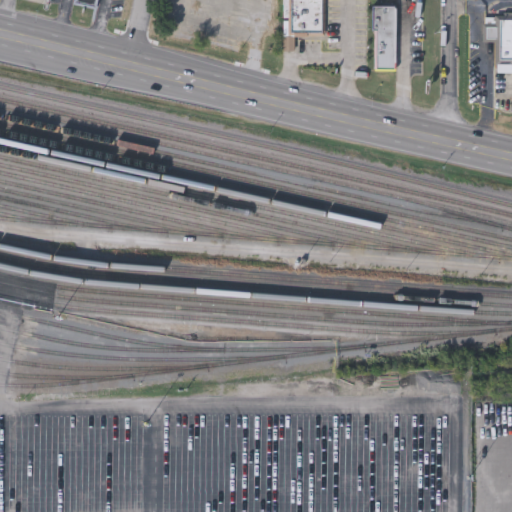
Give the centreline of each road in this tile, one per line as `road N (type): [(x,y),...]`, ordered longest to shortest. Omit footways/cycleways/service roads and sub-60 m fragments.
road 1 (primary): [(371,125),(129,65)]
road 2 (residential): [(449,144),(450,0)]
